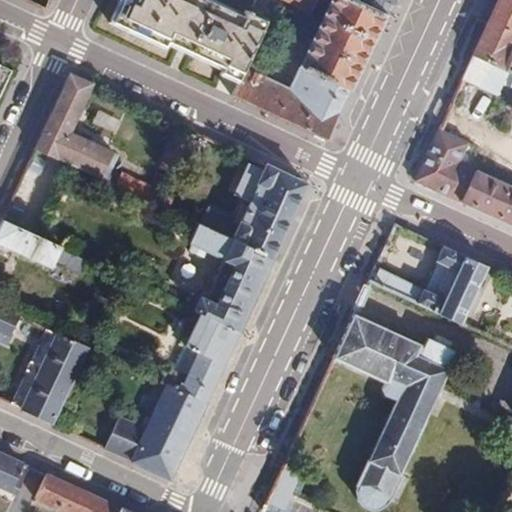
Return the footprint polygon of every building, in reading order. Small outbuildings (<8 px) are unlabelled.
[(228,78),(237,81),(243,68),(265,20),(248,12),(253,0),(124,0),(124,1),(120,0),(118,0),(108,22),(162,48),(166,43),(175,47),(177,48),(186,52),(188,53),(221,68),(218,73),(228,78)] [(358,68),(384,14),(354,0),(285,0),(308,10),(312,0),(327,0),(288,89),(243,68),(237,81),(230,95),(325,139),(358,68)] [(354,0),(384,14),(389,0),(354,0)] [(511,0),(498,0),(492,15),(473,56),(511,73),(511,0)] [(511,73),(473,56),(462,80),(500,97),(504,87),(511,90),(511,73)] [(46,124),(33,150),(61,163),(99,181),(111,153),(69,132),(91,84),(69,73),(46,124)] [(468,144),(439,131),(415,182),(489,215),(511,226),(511,188),(459,164),(468,144)] [(158,169),(167,173),(183,136),(175,133),(158,169)] [(198,227),(270,260),(289,220),(306,184),(265,165),(262,173),(247,166),(234,195),(249,202),(246,209),(242,207),(234,224),(238,226),(237,229),(203,215),(198,227)] [(30,234),(1,220),(0,222),(0,262),(4,264),(10,250),(50,268),(53,260),(66,266),(64,270),(80,277),(87,260),(30,234)] [(256,292),(270,260),(198,227),(189,245),(191,246),(188,253),(202,260),(206,253),(223,262),(207,296),(202,294),(195,311),(199,313),(238,331),(256,292)] [(375,268),(369,283),(461,326),(487,268),(443,247),(436,262),(441,264),(428,291),(375,268)] [(16,317),(8,313),(0,309),(0,329),(8,333),(16,317)] [(222,366),(238,331),(199,313),(184,346),(197,353),(186,376),(167,368),(165,371),(160,369),(154,381),(165,387),(204,405),(222,366)] [(424,348),(353,316),(333,360),(384,385),(383,390),(385,395),(394,399),(403,396),(360,493),(363,504),(374,509),(387,506),(442,386),(457,353),(428,340),(424,348)] [(51,426),(86,349),(52,334),(18,411),(51,426)] [(191,433),(204,405),(165,387),(151,419),(143,416),(138,427),(117,417),(103,449),(169,480),(191,433)] [(0,490),(14,497),(15,496),(28,469),(0,455),(0,490)] [(284,509),(293,473),(275,469),(266,504),(284,509)] [(78,492),(45,477),(34,500),(59,511),(120,511),(121,511),(78,492)]
